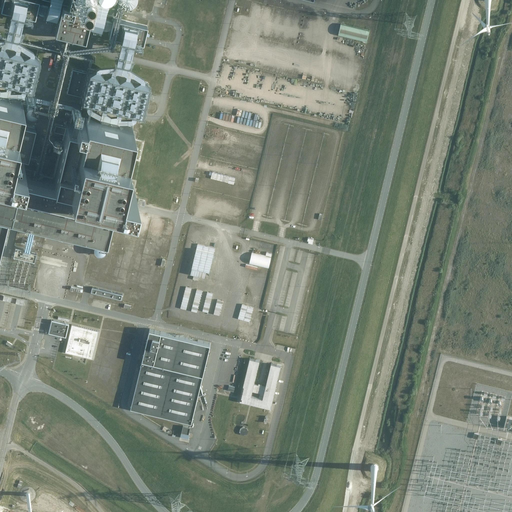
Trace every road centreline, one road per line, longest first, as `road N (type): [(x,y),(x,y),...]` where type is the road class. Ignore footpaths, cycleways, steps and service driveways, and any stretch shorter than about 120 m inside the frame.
road 1 (unclassified): [(295,511),(318,470),(432,0)]
road 2 (unclassified): [(142,321),(288,359),(265,459),(239,477),(123,404)]
road 3 (unclassified): [(22,380),(83,412),(164,511)]
road 4 (unclassified): [(22,380),(45,298),(142,321)]
